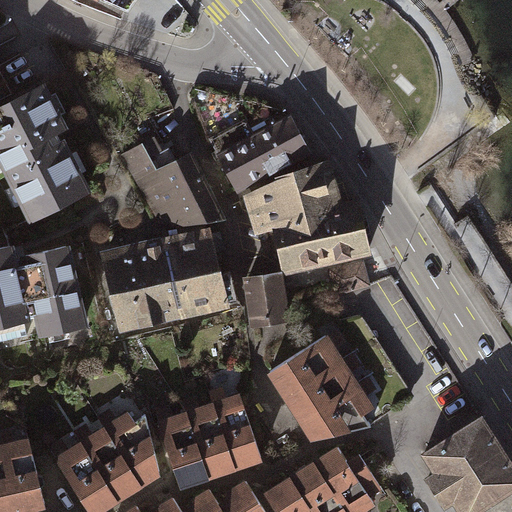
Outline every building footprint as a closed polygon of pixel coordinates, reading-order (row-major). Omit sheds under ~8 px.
[(0,176),(24,224),(91,191),(40,87),(0,107),(0,176)] [(277,113),(212,156),(236,192),(301,149),(277,113)] [(143,145),(125,155),(168,233),(222,219),(190,153),(158,167),(143,145)] [(276,228),(285,272),(367,251),(353,201),(337,203),(314,160),(243,195),(256,236),(276,228)] [(106,253),(124,331),(228,307),(209,229),(106,253)] [(18,243),(0,247),(0,327),(38,317),(45,339),(91,326),(68,246),(23,259),(18,243)] [(364,260),(334,275),(345,299),(375,284),(364,260)] [(282,274),(248,276),(251,327),(285,325),(282,274)] [(335,329),(266,372),(311,442),(371,430),(394,412),(335,329)] [(238,391),(156,418),(179,487),(261,461),(238,391)] [(142,400),(51,457),(86,511),(99,511),(159,474),(142,400)] [(511,483),(476,419),(416,453),(449,511),(477,511),(511,492),(511,483)] [(0,511),(16,511),(45,505),(28,437),(0,443),(0,511)] [(336,444),(261,492),(273,511),(366,511),(376,506),(371,499),(382,492),(356,452),(346,459),(336,444)] [(265,511),(243,479),(223,491),(226,497),(218,502),(207,488),(187,500),(190,506),(181,511),(171,496),(151,508),(152,511),(139,511),(134,503),(118,511),(265,511)]
